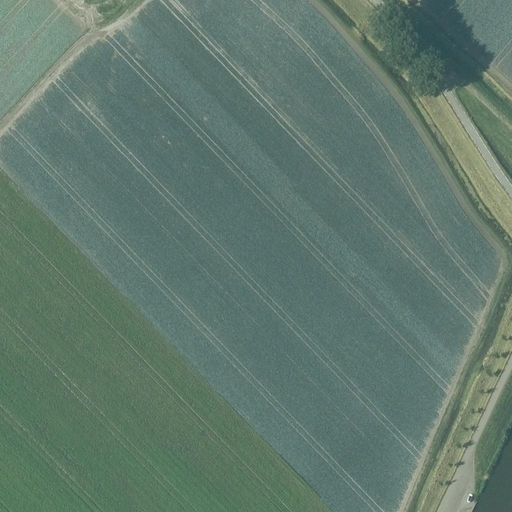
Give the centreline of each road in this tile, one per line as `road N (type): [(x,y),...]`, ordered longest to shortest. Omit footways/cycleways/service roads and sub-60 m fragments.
road 1 (unclassified): [(511,193),(422,53),(373,0)]
road 2 (unclassified): [(443,511),(511,361)]
